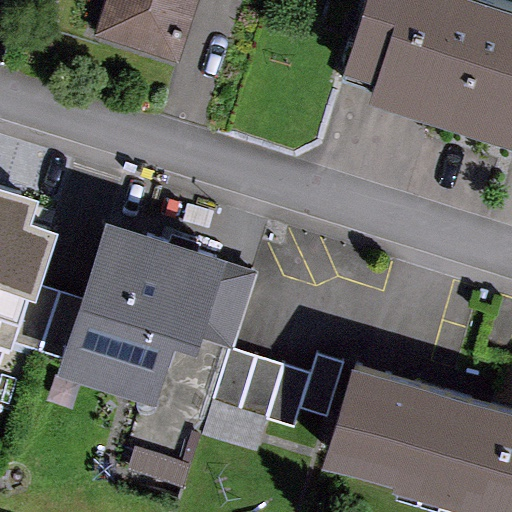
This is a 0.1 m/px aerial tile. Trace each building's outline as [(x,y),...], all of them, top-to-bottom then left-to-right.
[(179,0),(98,0),(87,36),(162,59),(179,0)] [(511,18),(453,0),(378,0),(349,93),(511,144),(511,18)] [(0,225),(8,198),(0,195),(0,321),(8,324),(32,241),(0,231),(0,225)] [(127,262),(93,252),(67,340),(101,350),(95,369),(144,383),(156,342),(182,350),(210,256),(135,235),(127,262)] [(329,411),(350,359),(326,349),(304,401),(329,411)] [(511,498),(511,398),(360,354),(333,445),(511,498)]
